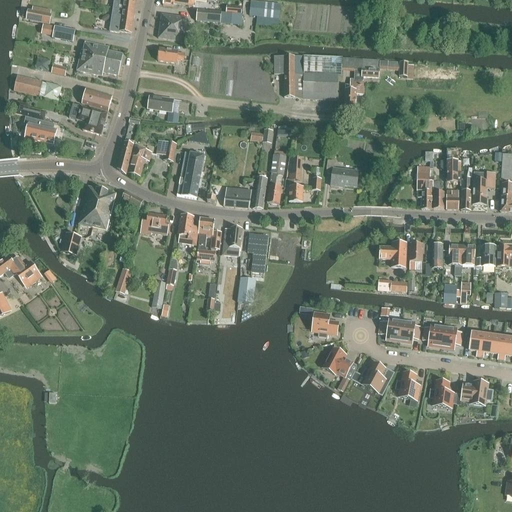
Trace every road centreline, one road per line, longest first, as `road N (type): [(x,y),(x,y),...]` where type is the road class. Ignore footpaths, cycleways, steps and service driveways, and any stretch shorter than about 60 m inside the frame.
road 1 (tertiary): [(511,218),(241,214),(162,200),(106,168)]
road 2 (tertiary): [(106,168),(149,0)]
road 3 (unclassified): [(511,375),(381,354),(360,336)]
